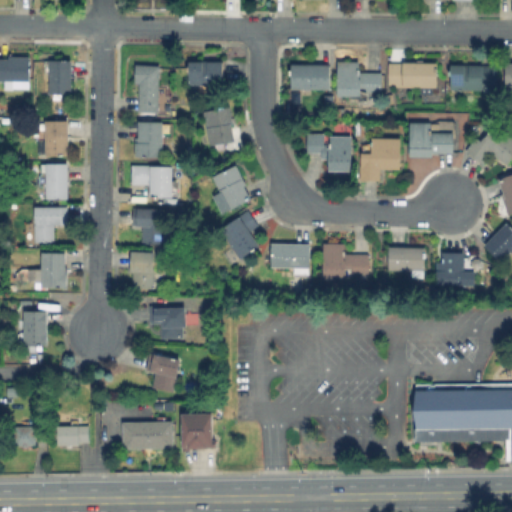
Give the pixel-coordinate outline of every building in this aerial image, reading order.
[(0,56),(30,57),(30,81),(0,80),(0,56)] [(72,60),(72,94),(49,94),(49,60),(72,60)] [(224,61),(223,84),(189,84),(189,60),(224,61)] [(383,72),(383,92),(361,92),(360,96),(337,95),(338,60),(360,60),(360,71),(383,72)] [(438,61),(437,86),(388,86),(388,61),(438,61)] [(503,86),(511,85),(511,62),(502,63),(503,86)] [(161,65),(159,112),(139,111),(141,83),(135,82),(136,63),(161,65)] [(330,64),(329,89),(291,88),(292,63),(330,64)] [(497,65),(497,88),(450,88),(450,64),(497,65)] [(235,140),(210,145),(204,111),(231,106),(233,122),(232,122),(235,140)] [(172,118),(172,136),(161,135),(161,156),(135,156),(135,136),(138,136),(138,118),(172,118)] [(69,120),(69,155),(46,155),(46,120),(69,120)] [(454,132),(453,153),(433,152),(432,157),(409,156),(410,122),(440,122),(440,131),(454,132)] [(494,124),(511,137),(511,156),(507,164),(491,152),(483,163),(466,151),(476,137),(480,141),(494,124)] [(351,137),(351,170),(328,170),(328,156),(321,156),(321,152),(307,151),(307,132),(325,133),(325,136),(351,137)] [(400,138),(400,169),(381,168),(381,180),(360,180),(360,152),(371,152),(372,136),(400,138)] [(69,163),(69,198),(46,197),(46,163),(69,163)] [(251,198),(229,209),(213,176),(237,164),(244,180),(243,180),(251,198)] [(171,167),(170,196),(151,196),(151,182),(133,182),(133,166),(171,167)] [(511,212),(508,214),(501,193),(504,192),(499,178),(511,173),(511,212)] [(68,206),(69,224),(55,225),(55,241),(35,241),(35,207),(68,206)] [(163,206),(163,241),(141,240),(141,224),(131,224),(131,206),(163,206)] [(260,245),(234,262),(226,250),(232,245),(218,223),(248,208),(259,225),(251,231),(260,245)] [(511,226),(511,250),(501,261),(484,244),(507,221),(511,226)] [(310,244),(308,274),(293,274),(294,267),(271,266),(272,242),(310,244)] [(369,254),(368,274),(346,273),(346,277),(322,276),(323,242),(344,243),(344,253),(369,254)] [(426,247),(425,270),(422,270),(421,277),(412,277),(413,270),(388,269),(389,246),(426,247)] [(66,252),(65,286),(41,285),(42,251),(66,252)] [(155,252),(154,288),(133,287),(134,271),(130,271),(131,251),(155,252)] [(473,256),(474,285),(436,284),(436,260),(443,260),(443,251),(465,252),(465,256),(473,256)] [(57,304),(56,312),(48,312),(47,345),(24,344),(24,313),(41,313),(42,303),(57,304)] [(187,308),(187,324),(181,324),(181,338),(162,338),(162,323),(150,322),(150,305),(184,305),(184,308),(187,308)] [(181,359),(175,391),(154,387),(157,372),(148,371),(151,353),(181,359)] [(511,383),(511,461),(507,461),(507,439),(417,439),(416,384),(511,383)] [(211,415),(211,441),(206,441),(206,447),(185,447),(185,415),(211,415)] [(174,423),(175,451),(123,452),(122,424),(174,423)] [(36,425),(36,445),(14,445),(14,425),(36,425)] [(89,425),(89,441),(80,441),(80,445),(58,445),(58,425),(89,425)]
